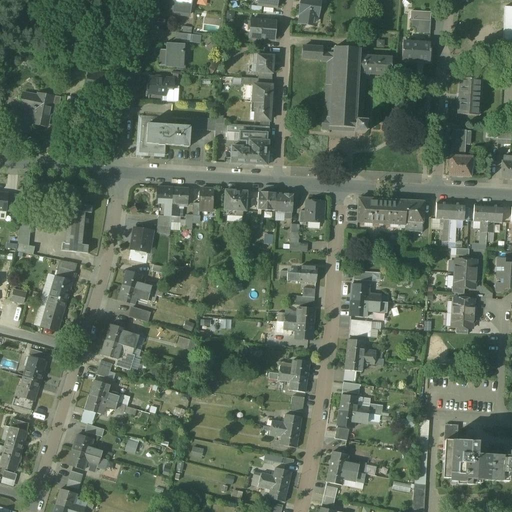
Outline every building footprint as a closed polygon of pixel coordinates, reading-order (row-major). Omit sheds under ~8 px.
[(171,0),(170,13),(189,16),(191,0),(171,0)] [(302,0),(303,1),(301,1),(300,9),(301,10),(299,23),(311,25),(313,17),(317,18),(319,0),(302,0)] [(269,19),(263,19),(263,20),(257,20),(257,18),(252,18),(251,20),(249,38),(273,40),(275,22),(269,22),(269,21),(268,21),(269,19)] [(431,21),(419,20),(419,27),(416,27),(415,33),(430,34),(431,21)] [(190,35),(177,34),(176,41),(189,43),(190,35)] [(201,37),(190,35),(189,43),(200,44),(201,37)] [(418,43),(403,42),(402,60),(430,62),(430,50),(429,50),(430,44),(424,44),(424,43),(418,43)] [(184,45),(169,44),(169,49),(160,49),(160,65),(167,65),(167,66),(183,67),(184,45)] [(322,49),(303,47),(302,59),(321,60),(321,62),(327,62),(328,54),(322,53),(322,49)] [(359,49),(334,48),(333,54),(328,54),(327,62),(324,119),(322,119),(321,130),(355,132),(355,133),(365,133),(366,122),(362,122),(365,75),(391,76),(392,58),(359,56),(359,49)] [(271,57),(252,56),(251,62),(251,64),(254,65),(253,73),(270,74),(271,57)] [(108,77),(89,73),(85,88),(105,92),(108,77)] [(480,79),(461,78),(459,114),(478,115),(480,79)] [(174,80),(148,79),(148,93),(156,93),(156,95),(166,96),(166,89),(173,90),(174,80)] [(259,86),(254,85),(253,86),(253,101),(250,101),(250,103),(253,103),(271,104),(272,86),(259,86)] [(56,98),(40,95),(39,97),(23,94),(20,107),(35,110),(33,120),(32,124),(33,124),(47,127),(52,104),(54,105),(56,98)] [(271,104),(253,103),(252,111),(255,111),(255,119),(270,120),(271,104)] [(33,120),(20,117),(17,131),(31,134),(33,124),(32,124),(33,120)] [(216,118),(193,117),(192,130),(216,131),(216,125),(216,118)] [(140,133),(190,136),(191,126),(166,125),(166,120),(141,119),(140,133)] [(223,125),(216,125),(216,131),(215,140),(227,141),(227,133),(228,125),(223,125)] [(269,128),(228,125),(227,133),(240,134),(269,135),(269,128)] [(499,127),(490,127),(489,138),(498,139),(499,127)] [(511,135),(511,128),(499,127),(498,139),(498,145),(511,146),(511,135)] [(467,130),(453,130),(452,156),(465,157),(466,144),(470,145),(471,131),(467,131),(467,130)] [(190,136),(140,133),(140,144),(142,144),(142,153),(141,153),(141,154),(165,155),(166,146),(189,147),(190,136)] [(269,135),(240,134),(240,141),(247,141),(246,148),(232,147),(231,164),(267,166),(269,135)] [(452,156),(451,156),(450,176),(471,177),(471,168),(475,169),(476,157),(470,156),(469,157),(465,157),(452,156)] [(511,156),(504,156),(504,162),(502,162),(501,179),(511,179),(511,162),(511,156)] [(173,188),(157,187),(157,204),(165,204),(164,217),(171,217),(173,188)] [(188,189),(173,188),(171,217),(178,217),(179,205),(187,206),(188,189)] [(213,190),(200,190),(199,204),(199,208),(200,208),(212,209),(213,190)] [(247,192),(225,191),(224,209),(228,209),(228,214),(242,215),(242,210),(246,210),(247,192)] [(276,194),(259,193),(258,209),(275,210),(276,194)] [(293,195),(276,194),(275,210),(275,211),(285,212),(285,218),(291,218),(293,195)] [(22,196),(8,195),(6,211),(21,213),(21,203),(22,196)] [(406,202),(358,199),(357,222),(404,224),(406,202)] [(323,203),(307,202),(306,212),(305,222),(306,222),(322,223),(323,203)] [(423,203),(406,202),(404,224),(404,231),(422,232),(423,203)] [(450,204),(436,203),(435,220),(444,220),(443,224),(442,231),(449,231),(450,204)] [(464,205),(450,204),(449,231),(456,232),(456,225),(455,221),(463,221),(464,205)] [(488,206),(474,205),(473,222),(481,222),(480,226),(480,233),(487,233),(488,206)] [(502,207),(488,206),(487,233),(493,234),(494,227),(493,223),(501,223),(502,207)] [(79,211),(67,210),(67,211),(68,211),(65,243),(62,243),(61,250),(88,253),(88,245),(81,245),(84,213),(85,213),(85,212),(79,211)] [(171,217),(164,217),(159,216),(157,225),(170,227),(171,217)] [(31,220),(20,219),(18,245),(19,245),(29,246),(31,220)] [(170,227),(157,225),(156,232),(170,235),(170,227)] [(299,225),(291,225),(290,243),(298,244),(298,243),(299,225)] [(152,230),(134,227),(130,249),(140,251),(140,248),(148,250),(152,230)] [(298,244),(290,243),(289,251),(307,253),(308,244),(298,243),(298,244)] [(29,246),(19,245),(17,252),(33,255),(35,247),(29,246)] [(476,261),(455,260),(455,274),(475,275),(476,261)] [(77,265),(60,261),(58,267),(75,272),(77,265)] [(511,264),(501,264),(501,272),(501,276),(511,276),(511,264)] [(165,267),(154,265),(153,271),(163,273),(165,267)] [(317,267),(301,266),(300,274),(288,273),(288,276),(287,280),(300,281),(300,282),(316,283),(317,267)] [(75,272),(58,267),(56,277),(72,282),(73,280),(75,279),(77,275),(75,273),(75,272)] [(142,275),(126,271),(122,286),(150,294),(151,289),(152,287),(140,283),(142,275)] [(372,272),(354,271),(353,279),(372,280),(372,272)] [(475,275),(455,274),(454,287),(454,288),(464,288),(474,289),(475,275)] [(511,276),(501,276),(500,279),(500,288),(511,288),(511,276)] [(72,282),(56,277),(50,297),(66,302),(72,282)] [(369,285),(352,284),(351,300),(368,301),(368,294),(369,285)] [(150,294),(122,286),(117,300),(133,305),(136,297),(148,300),(150,294)] [(164,290),(158,288),(157,291),(151,289),(150,294),(156,296),(161,297),(164,290)] [(315,290),(303,289),(302,297),(314,298),(315,290)] [(26,294),(14,291),(11,301),(23,304),(26,294)] [(156,296),(150,294),(148,300),(155,302),(156,296)] [(380,295),(368,294),(368,301),(387,303),(387,298),(380,297),(380,295)] [(66,302),(50,297),(40,328),(57,333),(66,302)] [(314,298),(302,297),(297,297),(296,306),(314,307),(314,298)] [(368,301),(351,300),(350,316),(366,317),(367,312),(387,313),(387,303),(368,301)] [(457,300),(453,300),(452,314),(473,315),(474,301),(457,300)] [(151,312),(133,307),(129,318),(147,323),(151,312)] [(314,308),(298,307),(297,315),(285,315),(284,322),(313,324),(314,308)] [(473,315),(452,314),(451,328),(456,328),(468,329),(472,329),(473,315)] [(202,328),(232,329),(232,319),(202,318),(202,328)] [(371,321),(350,320),(350,327),(371,329),(371,321)] [(313,324),(284,322),(284,329),(296,329),(296,338),(312,339),(313,324)] [(127,330),(110,325),(105,341),(134,349),(138,337),(129,335),(125,334),(127,330)] [(371,329),(350,327),(349,335),(370,337),(371,329)] [(365,341),(348,339),(346,354),(375,358),(376,351),(364,350),(365,341)] [(134,349),(105,341),(101,356),(116,360),(114,366),(130,370),(134,355),(132,355),(134,349)] [(45,354),(31,350),(29,356),(43,360),(45,354)] [(375,358),(346,354),(345,370),(361,372),(362,363),(375,365),(375,362),(375,358)] [(1,358),(0,361),(0,365),(12,369),(14,361),(1,358)] [(46,363),(29,358),(23,378),(40,382),(46,363)] [(311,363),(294,360),(292,369),(287,368),(286,375),(308,378),(311,363)] [(112,364),(100,361),(98,368),(109,372),(112,364)] [(109,372),(98,368),(96,375),(107,379),(109,372)] [(308,378),(286,375),(285,381),(291,382),(289,390),(306,393),(308,378)] [(40,382),(23,378),(17,397),(34,402),(40,382)] [(109,385),(93,381),(89,395),(117,403),(118,397),(107,394),(109,385)] [(359,385),(343,382),(342,391),(358,394),(359,385)] [(129,397),(119,394),(118,397),(117,403),(125,406),(127,407),(129,397)] [(117,403),(89,395),(84,410),(100,415),(103,407),(115,410),(117,403)] [(358,397),(341,395),(339,410),(368,414),(370,404),(370,399),(362,398),(361,406),(356,406),(358,397)] [(305,398),(293,396),(292,403),(304,405),(305,398)] [(33,404),(13,398),(11,407),(30,413),(33,404)] [(125,406),(117,403),(115,410),(123,413),(125,406)] [(304,405),(292,403),(291,410),(303,412),(304,405)] [(383,406),(370,404),(368,414),(381,416),(388,417),(389,412),(382,411),(383,406)] [(368,414),(339,410),(337,425),(354,427),(355,420),(367,421),(368,414)] [(303,417),(286,414),(285,423),(277,421),(276,428),(278,429),(300,432),(303,417)] [(29,424),(13,419),(10,428),(27,433),(29,424)] [(83,432),(101,435),(103,427),(85,424),(83,432)] [(458,426),(445,425),(444,441),(455,442),(455,441),(456,436),(457,436),(458,426)] [(349,429),(337,427),(335,438),(346,440),(349,429)] [(27,433),(10,428),(5,447),(21,452),(27,433)] [(300,432),(278,429),(277,435),(283,436),(281,444),(298,447),(300,432)] [(428,436),(417,435),(414,485),(425,486),(428,436)] [(92,442),(76,437),(72,450),(100,458),(101,453),(89,450),(92,442)] [(134,453),(136,441),(125,440),(124,451),(134,453)] [(168,440),(166,448),(177,450),(178,442),(168,440)] [(477,442),(455,441),(455,442),(444,441),(441,479),(450,480),(449,483),(456,483),(455,485),(474,486),(474,484),(480,484),(480,481),(488,482),(490,456),(477,455),(477,442)] [(200,457),(202,448),(191,446),(189,455),(200,457)] [(21,452),(5,447),(2,457),(0,456),(0,467),(15,472),(21,452)] [(100,458),(72,450),(68,465),(84,470),(86,462),(98,465),(100,458)] [(508,457),(490,456),(488,482),(500,482),(500,475),(511,476),(511,451),(509,451),(508,457)] [(117,459),(109,452),(105,456),(114,463),(117,459)] [(349,455),(332,452),(329,467),(358,473),(359,466),(347,463),(349,455)] [(106,461),(100,458),(98,465),(97,468),(103,470),(106,461)] [(367,463),(360,462),(359,466),(358,473),(365,474),(367,463)] [(358,473),(329,467),(326,482),(342,485),(344,479),(363,483),(365,475),(358,473)] [(292,471),(275,468),(273,476),(261,473),(261,476),(254,474),(253,478),(288,486),(292,471)] [(17,475),(4,471),(2,478),(15,482),(17,475)] [(83,475),(71,471),(68,480),(80,483),(83,475)] [(288,486),(253,478),(251,485),(270,489),(268,498),(285,502),(288,486)] [(80,483),(68,480),(66,486),(78,490),(80,483)] [(393,481),(392,489),(409,491),(411,483),(393,481)] [(423,511),(425,486),(414,485),(412,511),(423,511)] [(337,489),(326,486),(324,495),(335,498),(337,489)] [(76,494),(60,489),(55,505),(77,511),(83,511),(85,507),(73,504),(76,494)] [(335,498),(324,495),(322,503),(334,506),(335,498)]
